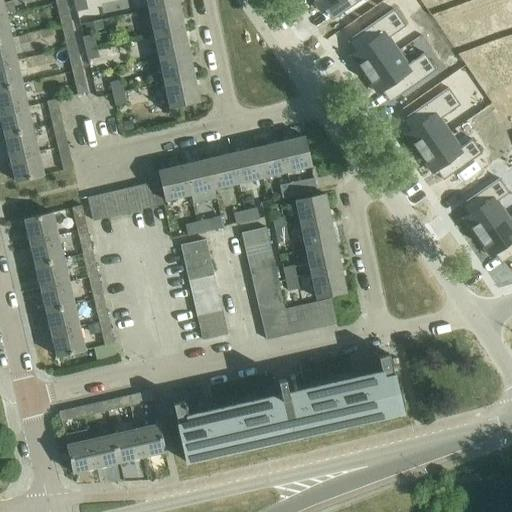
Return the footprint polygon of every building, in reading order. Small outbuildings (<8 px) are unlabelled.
[(17,13),(14,0),(2,3),(1,0),(0,0),(0,16),(5,16),(17,13)] [(83,0),(78,0),(73,1),(76,13),(86,11),(83,0)] [(146,0),(149,10),(179,4),(178,0),(146,0)] [(313,0),(321,11),(330,6),(338,17),(362,0),(313,0)] [(56,4),(62,26),(72,24),(67,2),(56,4)] [(149,10),(154,35),(184,28),(179,4),(149,10)] [(360,49),(351,56),(365,75),(398,52),(389,38),(406,26),(394,9),(352,38),(360,49)] [(0,40),(10,38),(5,16),(0,16),(0,40)] [(102,22),(85,26),(87,35),(104,31),(102,22)] [(62,26),(67,49),(77,47),(72,24),(62,26)] [(154,35),(159,59),(189,53),(184,28),(154,35)] [(82,38),(85,49),(96,47),(93,35),(82,38)] [(0,40),(0,64),(16,61),(10,38),(0,40)] [(67,49),(72,71),(82,69),(77,47),(67,49)] [(96,47),(85,49),(88,61),(98,58),(96,47)] [(398,52),(365,75),(378,94),(387,88),(394,99),(436,70),(424,53),(407,65),(398,52)] [(159,59),(164,83),(194,77),(189,53),(159,59)] [(94,61),(96,71),(114,67),(112,57),(94,61)] [(0,64),(0,88),(21,83),(16,61),(0,64)] [(82,69),(72,71),(78,94),(88,92),(85,81),(82,69)] [(42,74),(25,76),(26,91),(44,90),(42,74)] [(194,77),(164,83),(170,109),(199,102),(194,77)] [(110,83),(113,95),(123,92),(120,81),(110,83)] [(0,88),(0,113),(27,107),(21,83),(0,88)] [(415,129),(406,135),(419,153),(449,133),(440,120),(460,105),(448,88),(407,117),(415,129)] [(123,92),(113,95),(116,106),(126,104),(123,92)] [(46,102),(52,124),(63,122),(57,99),(46,102)] [(0,113),(0,116),(5,136),(32,129),(27,107),(0,113)] [(52,124),(58,148),(69,145),(63,122),(52,124)] [(5,136),(10,159),(37,152),(32,129),(5,136)] [(449,133),(419,153),(432,172),(441,166),(448,177),(482,154),(472,139),(459,148),(449,133)] [(304,137),(279,143),(286,173),(311,167),(304,137)] [(279,143),(254,148),(261,178),(286,173),(279,143)] [(69,145),(58,148),(64,170),(75,168),(69,145)] [(254,148),(230,154),(237,184),(261,178),(254,148)] [(37,152),(10,159),(16,182),(43,175),(37,152)] [(230,154),(206,160),(213,189),(237,184),(230,154)] [(189,195),(213,189),(206,160),(182,165),(189,195)] [(189,195),(182,165),(158,171),(165,201),(189,195)] [(314,179),(288,184),(292,197),(317,191),(314,179)] [(473,213),(464,219),(477,237),(507,217),(496,202),(509,193),(499,179),(466,202),(473,213)] [(158,182),(123,190),(128,213),(163,205),(158,182)] [(292,197),(288,184),(279,186),(282,199),(292,197)] [(128,213),(123,190),(87,198),(93,222),(128,213)] [(295,200),(300,225),(330,218),(325,194),(295,200)] [(72,207),(78,231),(88,229),(82,204),(72,207)] [(257,209),(245,211),(248,222),(259,219),(257,209)] [(248,222),(245,211),(234,214),(236,224),(248,222)] [(24,219),(30,242),(57,236),(51,212),(24,219)] [(511,224),(507,217),(477,237),(491,257),(499,251),(506,261),(511,256),(511,224)] [(273,220),(275,231),(285,229),(283,218),(273,220)] [(300,225),(305,249),(336,242),(330,218),(300,225)] [(208,220),(197,223),(199,233),(210,231),(208,220)] [(199,233),(197,223),(185,225),(187,236),(199,233)] [(241,233),(244,246),(269,240),(266,228),(241,233)] [(78,231),(84,254),(93,252),(88,229),(78,231)] [(285,229),(275,231),(278,243),(288,241),(285,229)] [(30,242),(35,265),(62,259),(57,236),(30,242)] [(180,246),(183,258),(208,252),(205,240),(180,246)] [(244,246),(246,257),(272,251),(269,240),(244,246)] [(305,249),(311,273),(341,267),(336,242),(305,249)] [(300,246),(292,247),(296,269),(303,267),(300,246)] [(246,257),(249,269),(274,263),(272,251),(246,257)] [(84,254),(89,277),(99,275),(93,252),(84,254)] [(183,258),(186,270),(211,264),(208,252),(183,258)] [(35,265),(41,288),(68,282),(62,259),(35,265)] [(249,269),(252,281),(277,275),(274,263),(249,269)] [(186,270),(188,282),(213,276),(211,264),(186,270)] [(283,268),(286,280),(296,277),(294,265),(283,268)] [(341,267),(311,273),(317,299),(346,293),(341,267)] [(89,277),(94,300),(104,297),(99,275),(89,277)] [(252,281),(255,292),(280,286),(277,275),(252,281)] [(188,282),(191,293),(216,287),(213,276),(188,282)] [(296,277),(286,280),(289,291),(299,289),(296,277)] [(41,288),(46,310),(73,304),(68,282),(41,288)] [(255,292),(257,304),(282,298),(280,286),(255,292)] [(191,293),(193,305),(218,299),(216,287),(191,293)] [(94,300),(100,322),(109,320),(104,297),(94,300)] [(260,316),(272,313),(284,310),(285,310),(282,298),(257,304),(260,316)] [(193,305),(196,316),(221,310),(218,299),(193,305)] [(331,299),(285,310),(284,310),(289,335),(337,324),(331,299)] [(46,310),(51,333),(78,327),(73,304),(46,310)] [(196,316),(199,328),(224,323),(221,310),(196,316)] [(284,310),(272,313),(278,338),(289,335),(284,310)] [(272,313),(260,316),(266,340),(278,338),(272,313)] [(100,322),(105,345),(113,344),(115,343),(109,320),(100,322)] [(224,323),(199,328),(202,340),(226,335),(224,323)] [(78,327),(51,333),(57,357),(84,350),(78,327)] [(116,355),(113,344),(105,345),(94,347),(97,360),(116,355)] [(358,361),(362,380),(372,419),(403,412),(394,373),(389,354),(358,361)] [(282,398),(270,401),(279,440),(310,433),(301,394),(290,396),(286,379),(278,380),(282,398)] [(362,380),(332,387),(341,426),(372,419),(362,380)] [(332,387),(301,394),(310,433),(341,426),(332,387)] [(151,391),(129,396),(131,405),(153,400),(151,391)] [(129,396),(105,401),(107,411),(131,405),(129,396)] [(208,415),(209,415),(205,396),(173,403),(177,422),(186,462),(217,454),(208,415)] [(105,401),(82,407),(84,416),(107,411),(105,401)] [(270,401),(239,408),(248,447),(279,440),(270,401)] [(84,416),(82,407),(59,412),(61,421),(84,416)] [(239,408),(209,415),(208,415),(217,454),(248,447),(239,408)] [(158,424),(136,429),(142,457),(165,452),(158,424)] [(136,429),(113,435),(119,462),(142,457),(136,429)] [(113,435),(89,440),(95,468),(119,462),(113,435)] [(95,468),(89,440),(66,445),(72,473),(95,468)]
